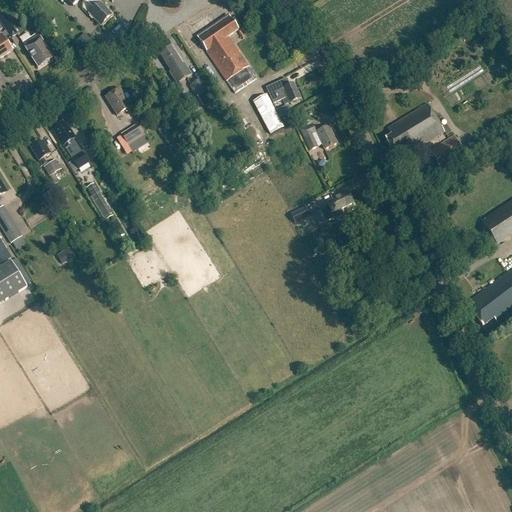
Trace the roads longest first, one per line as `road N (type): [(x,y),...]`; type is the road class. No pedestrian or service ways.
road 1 (unclassified): [(511,439),(341,88),(275,0)]
road 2 (residential): [(0,130),(141,39),(172,1)]
